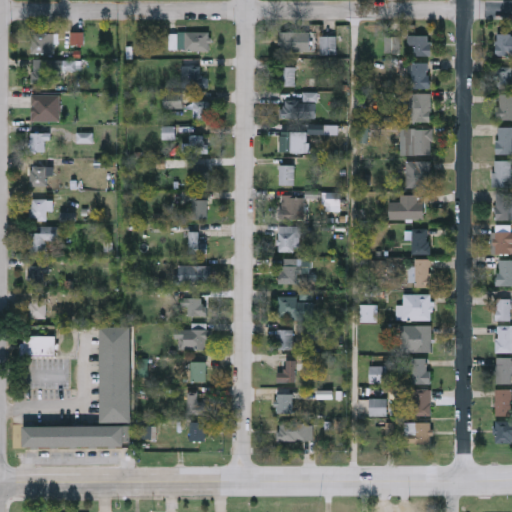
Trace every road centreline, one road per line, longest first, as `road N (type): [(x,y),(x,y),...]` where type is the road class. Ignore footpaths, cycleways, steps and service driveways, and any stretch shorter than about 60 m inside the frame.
road 1 (tertiary): [(0,484),(511,480)]
road 2 (residential): [(0,13),(511,9)]
road 3 (residential): [(249,0),(244,483)]
road 4 (residential): [(469,0),(468,483)]
